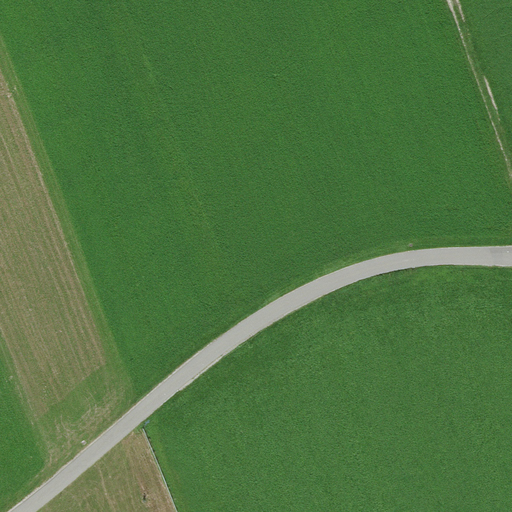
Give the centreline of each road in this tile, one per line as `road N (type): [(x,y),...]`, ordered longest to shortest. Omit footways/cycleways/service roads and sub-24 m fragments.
road 1 (residential): [(511,258),(411,260),(323,286),(229,342),(24,511)]
road 2 (track): [(450,0),(511,165)]
